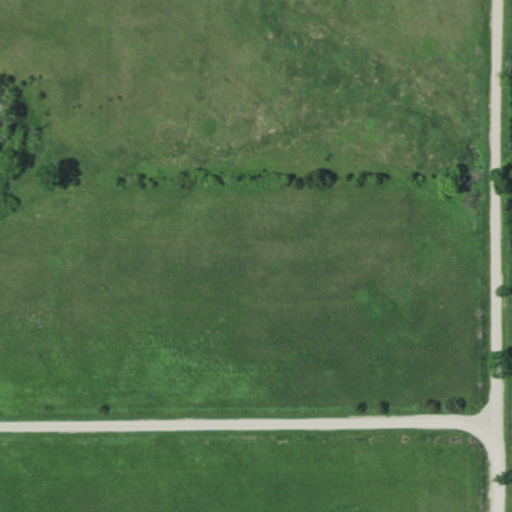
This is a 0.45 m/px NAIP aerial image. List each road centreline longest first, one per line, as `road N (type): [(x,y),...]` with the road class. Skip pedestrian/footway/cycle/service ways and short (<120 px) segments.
road 1 (residential): [(499,511),(500,0)]
road 2 (residential): [(499,424),(0,427)]
